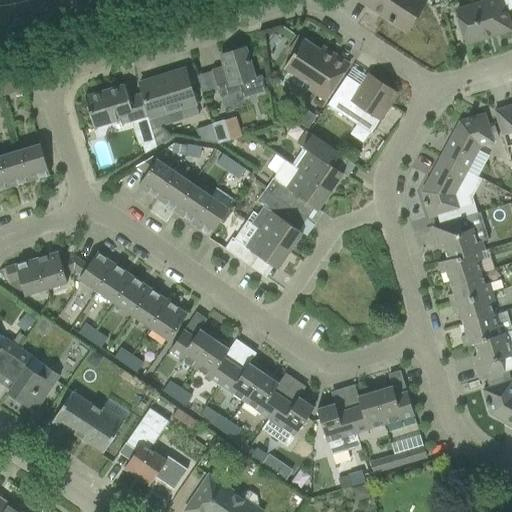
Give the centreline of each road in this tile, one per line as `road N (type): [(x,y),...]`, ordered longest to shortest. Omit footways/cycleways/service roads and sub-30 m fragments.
road 1 (residential): [(83,212),(52,87),(75,71),(308,3),(405,66),(433,95)]
road 2 (residential): [(83,212),(104,215),(269,328)]
road 3 (residential): [(269,328),(332,230),(386,210)]
road 4 (residential): [(269,328),(319,362),(424,341)]
road 5 (residential): [(511,473),(463,444),(448,424),(424,341)]
road 6 (residential): [(424,341),(386,210)]
road 7 (residential): [(386,210),(388,164),(433,95)]
road 8 (residential): [(0,439),(105,511)]
